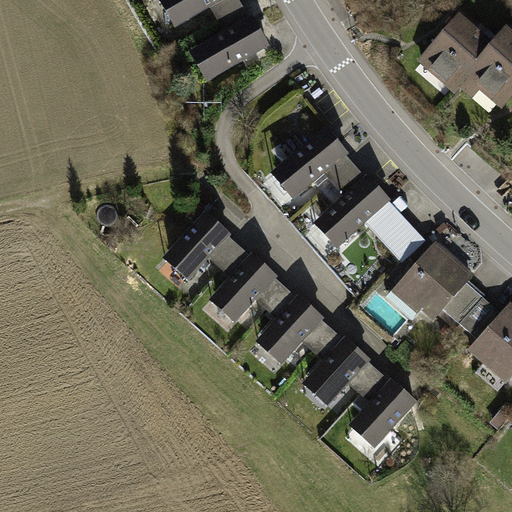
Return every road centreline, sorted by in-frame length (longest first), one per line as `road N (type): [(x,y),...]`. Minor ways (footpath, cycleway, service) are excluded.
road 1 (residential): [(511,246),(345,78),(296,0)]
road 2 (track): [(0,216),(137,184)]
